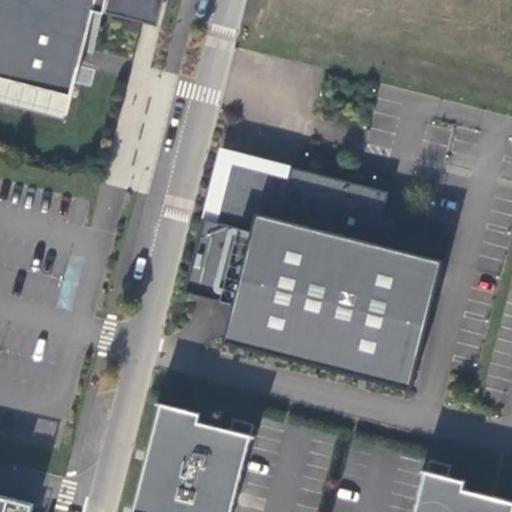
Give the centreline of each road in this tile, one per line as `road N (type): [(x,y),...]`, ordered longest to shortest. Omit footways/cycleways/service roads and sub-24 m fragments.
road 1 (residential): [(229,0),(140,348)]
road 2 (residential): [(140,348),(97,511)]
